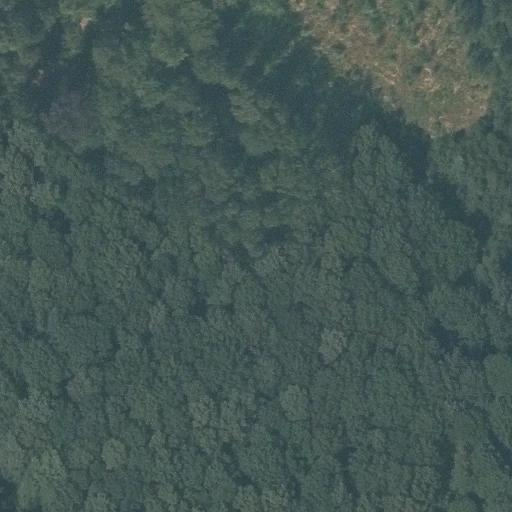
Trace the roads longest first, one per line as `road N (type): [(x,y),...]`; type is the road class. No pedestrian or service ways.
road 1 (tertiary): [(0,243),(207,0)]
road 2 (unknown): [(0,103),(45,92),(137,0)]
road 3 (track): [(430,511),(511,366)]
